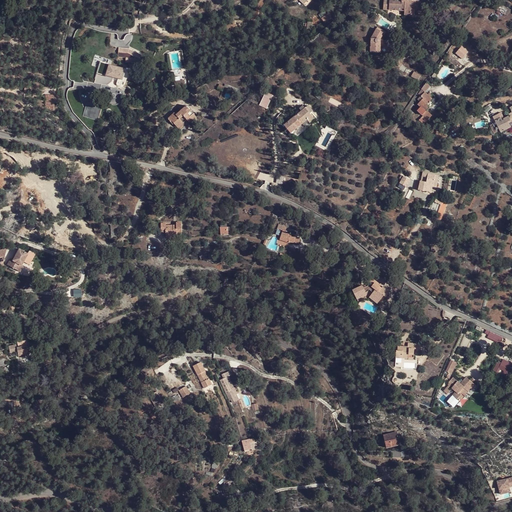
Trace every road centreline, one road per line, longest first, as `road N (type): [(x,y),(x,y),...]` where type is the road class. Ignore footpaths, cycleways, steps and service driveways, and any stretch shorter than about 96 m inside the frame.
road 1 (residential): [(511,336),(437,303),(305,209),(244,186),(96,154)]
road 2 (residential): [(0,390),(63,385),(81,358),(123,328),(173,319),(218,323),(308,358),(338,391),(348,425)]
road 3 (residential): [(135,28),(81,22),(71,33),(64,100),(96,154)]
road 4 (residential): [(348,425),(371,466),(434,471),(482,504),(511,501)]
road 5 (residential): [(214,355),(288,379),(348,425)]
